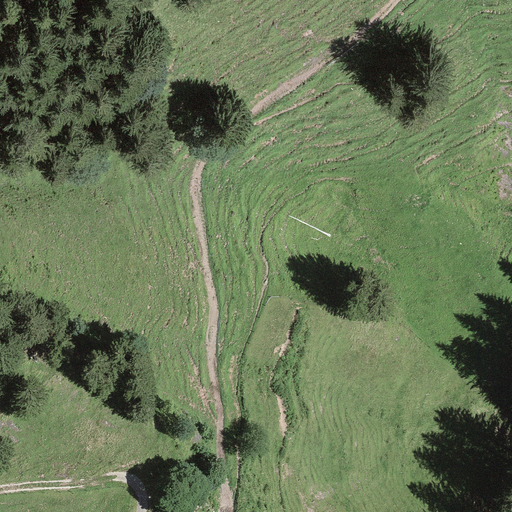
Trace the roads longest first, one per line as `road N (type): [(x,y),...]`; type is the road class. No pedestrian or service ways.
road 1 (track): [(225,511),(233,449),(203,258),(203,161),(385,15)]
road 2 (track): [(0,488),(119,475),(140,486),(141,511)]
